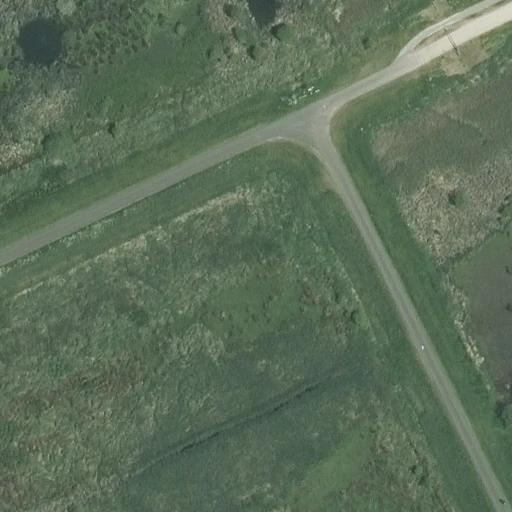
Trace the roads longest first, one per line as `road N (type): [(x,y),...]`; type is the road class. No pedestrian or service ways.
road 1 (unclassified): [(501,511),(306,115)]
road 2 (unclassified): [(306,115),(0,258)]
road 3 (track): [(511,16),(393,73)]
